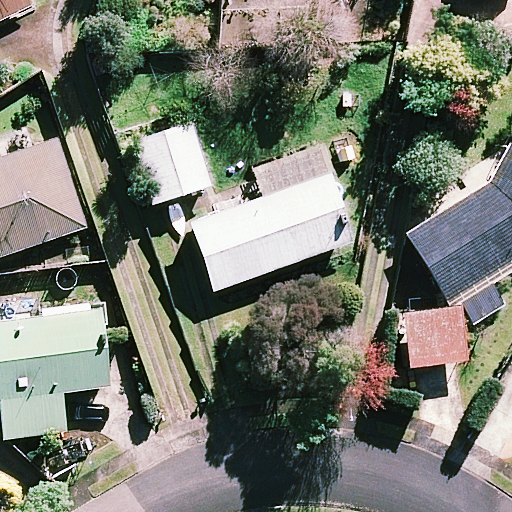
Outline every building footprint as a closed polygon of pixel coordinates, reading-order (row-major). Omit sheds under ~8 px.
[(0,0),(0,22),(31,8),(26,0),(0,0)] [(226,0),(222,52),(312,60),(317,0),(226,0)] [(371,0),(324,0),(319,38),(366,44),(371,0)] [(209,188),(190,127),(132,145),(151,206),(209,188)] [(479,182),(399,234),(438,304),(451,297),(469,328),(506,307),(492,282),(511,270),(511,145),(503,139),(479,182)] [(0,258),(76,233),(48,146),(0,161),(0,258)] [(350,244),(316,151),(251,174),(261,201),(188,227),(212,293),(350,244)] [(454,307),(394,312),(399,371),(459,366),(454,307)] [(107,389),(98,312),(0,323),(0,423),(2,441),(64,434),(59,395),(107,389)]
